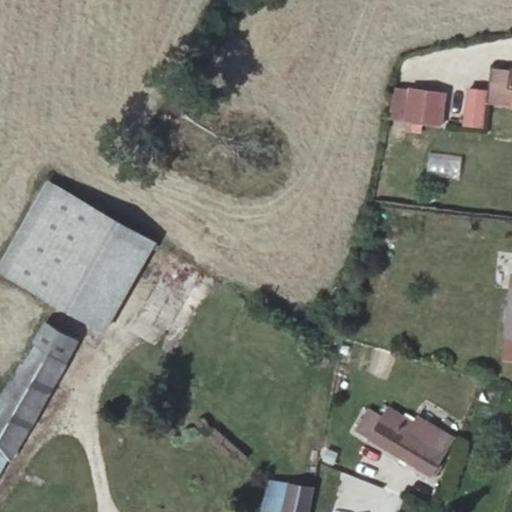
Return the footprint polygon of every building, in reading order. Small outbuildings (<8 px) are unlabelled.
[(447,94),(413,88),(407,120),(441,125),(447,94)] [(488,91),(470,89),(466,124),(483,126),(488,91)] [(157,244),(49,182),(0,269),(107,331),(157,244)] [(0,475),(77,342),(46,323),(0,402),(0,475)] [(430,474),(453,439),(419,418),(414,424),(390,409),(383,419),(371,411),(358,430),(430,474)] [(266,511),(284,511),(290,484),(273,481),(266,511)] [(309,511),(314,489),(290,484),(284,511),(309,511)]
